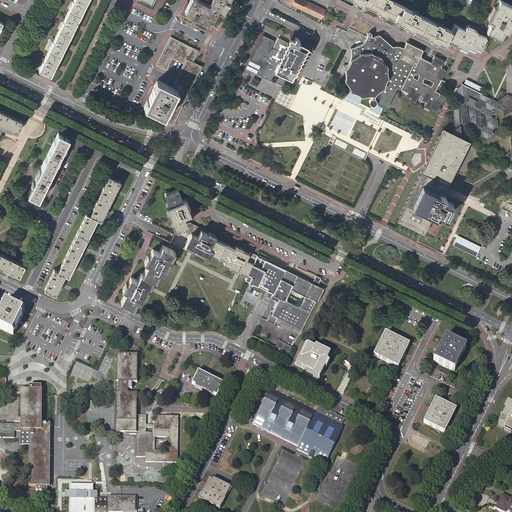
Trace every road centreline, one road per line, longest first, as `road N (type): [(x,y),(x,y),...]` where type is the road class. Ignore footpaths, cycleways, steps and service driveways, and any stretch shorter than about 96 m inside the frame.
road 1 (tertiary): [(511,299),(185,142)]
road 2 (tertiary): [(174,163),(481,316)]
road 3 (residential): [(407,511),(377,489),(392,444),(386,426),(255,362)]
road 4 (residential): [(24,293),(96,149),(143,173)]
road 5 (residential): [(255,362),(208,339),(170,338),(82,296)]
road 6 (tertiary): [(0,77),(153,152)]
road 7 (residential): [(255,362),(181,511)]
road 8 (tertiary): [(500,373),(434,505)]
road 9 (residential): [(143,173),(82,296)]
road 10 (residential): [(88,86),(125,104),(163,28)]
